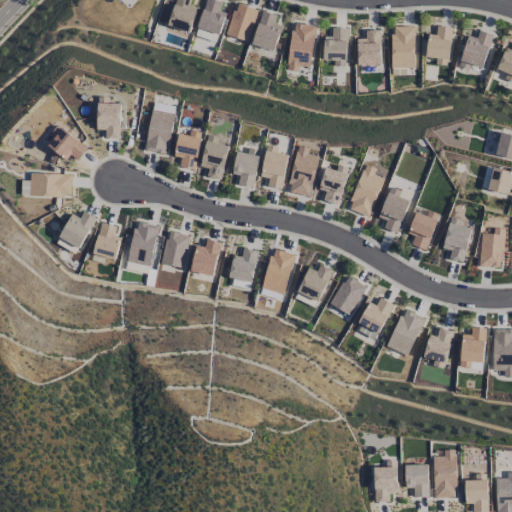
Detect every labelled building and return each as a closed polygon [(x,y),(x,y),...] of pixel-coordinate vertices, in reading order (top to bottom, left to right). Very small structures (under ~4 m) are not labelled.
[(191,0),(176,0),(168,25),(190,32),(198,6),(191,4),(191,0)] [(223,1),(220,0),(207,0),(199,27),(219,34),(226,11),(220,9),(223,1)] [(247,41),(259,9),(237,2),(226,33),(247,41)] [(275,22),(277,14),(263,10),(252,43),(274,50),(283,25),(275,22)] [(288,70),(298,70),(299,66),(311,67),(314,24),(292,22),(288,70)] [(414,68),(415,26),(392,25),(392,67),(414,68)] [(453,27),(437,25),(436,34),(429,33),(426,56),(436,58),(435,63),(448,65),(453,27)] [(347,27),(332,27),(332,36),(324,35),(324,59),(334,59),(334,65),(347,65),(347,27)] [(381,29),(366,30),(366,38),(358,38),(358,64),(382,64),(381,29)] [(468,34),(459,66),(470,69),(471,63),(483,67),(493,33),(479,29),(477,37),(468,34)] [(511,49),(505,47),(497,69),(506,72),(504,79),(511,81),(511,49)] [(105,137),(120,138),(121,103),(98,102),(97,129),(106,129),(105,137)] [(144,149),(167,154),(175,113),(153,109),(144,149)] [(78,160),(87,147),(62,127),(48,145),(66,159),(70,154),(78,160)] [(174,155),(181,157),(179,166),(194,169),(203,132),(191,129),(189,135),(179,132),(174,155)] [(495,154),(511,158),(511,133),(495,130),(493,140),(498,141),(495,154)] [(209,168),(207,176),(221,180),(230,145),(217,142),(219,136),(208,134),(200,166),(209,168)] [(268,186),(283,188),(288,154),(277,152),(278,146),(266,144),(262,176),(269,177),(268,186)] [(288,192),(311,196),(319,155),(309,153),(310,147),(298,145),(288,192)] [(237,150),(233,173),(240,174),(238,183),(254,187),(261,149),(248,147),(247,152),(237,150)] [(374,174),(376,168),(365,164),(348,208),(369,216),(384,178),(374,174)] [(349,168),(339,165),(337,170),(326,166),(319,188),(326,190),(323,200),(338,204),(349,168)] [(511,194),(511,170),(492,167),(488,191),(511,194)] [(71,196),(72,173),(30,172),(30,180),(22,180),(21,195),(71,196)] [(383,229),(400,232),(408,197),(388,192),(382,218),(386,219),(383,229)] [(76,253),(96,217),(84,210),(80,218),(72,213),(56,242),(76,253)] [(414,235),(411,244),(426,250),(439,214),(428,210),(426,215),(416,211),(408,233),(414,235)] [(151,266),(157,224),(134,221),(128,262),(151,266)] [(115,261),(121,236),(114,235),(116,225),(101,222),(93,256),(115,261)] [(472,228),(449,222),(443,248),(451,250),(449,258),(464,261),(472,228)] [(481,232),(480,266),(503,267),(504,228),(493,227),(493,233),(481,232)] [(191,235),(169,230),(161,262),(182,268),(191,235)] [(221,241),(207,238),(205,246),(196,244),(191,271),(213,276),(221,241)] [(256,249),(242,248),(242,255),(232,255),(231,278),(254,280),(256,249)] [(295,254),(273,248),(262,287),(283,294),(295,254)] [(308,267),(298,291),(302,293),(299,299),(317,306),(333,269),(320,263),(317,270),(308,267)] [(365,284),(345,274),(331,305),(351,314),(365,284)] [(232,284),(250,288),(252,282),(234,278),(232,284)] [(376,304),(369,301),(356,330),(377,338),(392,303),(379,297),(376,304)] [(388,347),(409,355),(423,316),(402,308),(388,347)] [(424,357),(447,362),(453,330),(438,327),(437,336),(429,334),(424,357)] [(461,334),(460,367),(484,368),(485,327),(471,327),(471,334),(461,334)] [(493,370),(504,370),(504,376),(511,376),(511,328),(493,328),(493,370)] [(434,497),(457,497),(455,450),(445,450),(445,456),(433,456),(434,497)] [(374,466),(375,502),(389,501),(389,493),(398,492),(397,460),(386,461),(386,466),(374,466)] [(405,464),(406,487),(413,487),(413,496),(429,496),(429,464),(405,464)] [(511,511),(511,470),(506,471),(506,477),(496,477),(496,511),(511,511)] [(488,474),(475,474),(475,480),(465,480),(465,503),(473,503),(473,511),(489,511),(488,474)]
